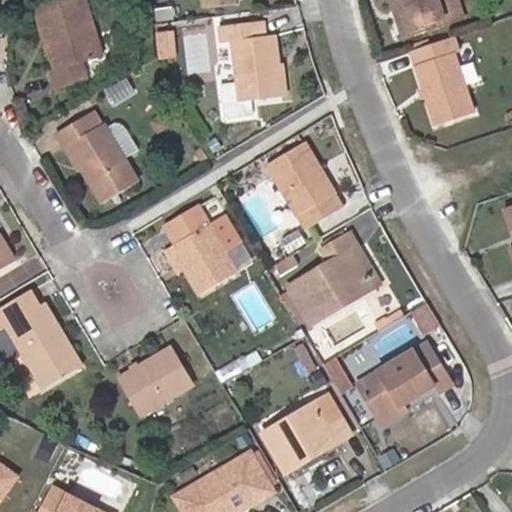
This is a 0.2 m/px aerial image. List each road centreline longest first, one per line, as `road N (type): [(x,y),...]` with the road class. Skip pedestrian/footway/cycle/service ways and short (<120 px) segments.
road 1 (residential): [(381,511),(498,432),(505,377),(415,216),(361,91),(338,0)]
road 2 (unknown): [(116,336),(57,230),(361,91)]
